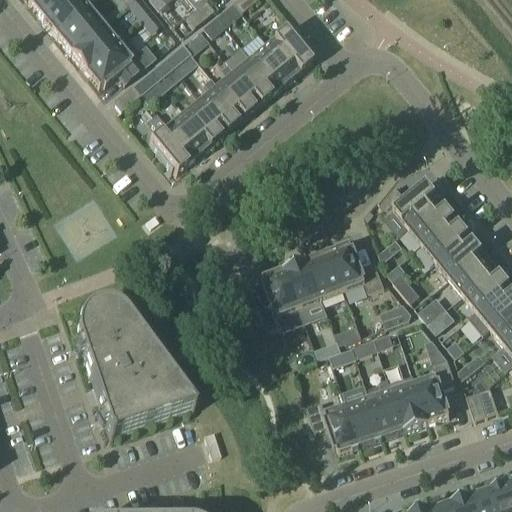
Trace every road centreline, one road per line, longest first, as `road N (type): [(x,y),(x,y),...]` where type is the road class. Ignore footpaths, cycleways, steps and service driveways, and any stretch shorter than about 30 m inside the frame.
road 1 (residential): [(0,9),(172,212),(188,209),(347,73)]
road 2 (residential): [(355,190),(231,239),(236,252),(250,252),(343,217)]
road 3 (residential): [(511,443),(308,511)]
road 4 (residential): [(449,141),(393,72),(371,62),(347,73)]
